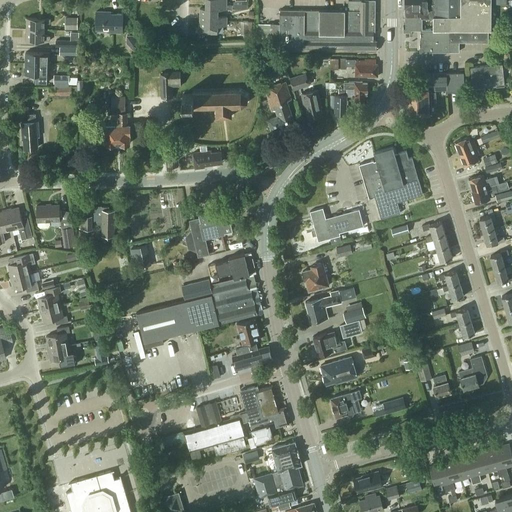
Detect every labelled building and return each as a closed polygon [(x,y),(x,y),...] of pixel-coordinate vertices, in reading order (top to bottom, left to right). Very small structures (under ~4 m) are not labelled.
[(205,0),(206,8),(218,8),(233,8),(233,4),(226,4),(226,0),(205,0)] [(348,0),(348,10),(280,9),(280,23),(271,23),(271,50),(376,51),(377,40),(374,40),(374,30),(369,30),(369,0),(348,0)] [(405,0),(405,15),(420,15),(423,17),(433,17),(433,29),(459,28),(459,40),(459,41),(488,41),(488,29),(491,29),(491,0),(405,0)] [(218,16),(218,8),(206,8),(200,8),(200,20),(227,20),(227,16),(218,16)] [(108,31),(123,32),(123,10),(122,9),(122,13),(111,13),(111,11),(96,11),(96,29),(108,29),(108,31)] [(78,16),(65,16),(65,29),(77,29),(78,16)] [(27,30),(44,30),(44,23),(51,23),(51,18),(44,18),(27,18),(27,30)] [(227,25),(227,20),(200,20),(199,32),(217,32),(218,28),(218,25),(227,25)] [(253,33),(252,20),(241,21),(241,33),(253,33)] [(270,44),(270,23),(258,23),(258,44),(270,44)] [(422,29),(422,40),(459,40),(459,28),(433,29),(422,29)] [(505,29),(491,30),(492,41),(506,40),(505,29)] [(44,35),(44,30),(27,30),(26,39),(44,40),(50,40),(50,36),(44,35)] [(142,35),(127,34),(126,42),(134,50),(141,50),(142,35)] [(422,40),(423,51),(459,51),(459,41),(459,40),(422,40)] [(77,47),(60,47),(59,54),(77,55),(77,47)] [(49,63),(49,57),(50,53),(26,52),(26,63),(49,63)] [(378,75),(378,64),(375,64),(375,58),(365,58),(365,60),(358,60),(358,58),(356,58),(356,59),(347,59),(347,57),(330,57),(330,67),(347,67),(347,65),(356,65),(356,75),(378,75)] [(49,74),(49,63),(26,63),(25,67),(24,67),(24,71),(25,71),(25,74),(43,74),(49,74)] [(504,86),(502,64),(470,67),(472,88),(474,88),(474,90),(476,92),(482,92),(484,90),(484,87),(504,86)] [(181,85),(180,70),(171,71),(171,72),(160,73),(161,97),(173,96),(173,86),(181,85)] [(310,84),(306,72),(290,77),(294,89),(310,84)] [(426,113),(426,115),(431,115),(431,113),(432,113),(432,105),(437,105),(436,90),(447,89),(447,90),(464,90),(464,88),(469,88),(468,72),(463,72),(416,73),(416,85),(422,85),(422,89),(406,90),(406,114),(426,113)] [(54,82),(54,85),(69,85),(69,74),(54,74),(54,82)] [(268,118),(272,130),(295,123),(287,100),(291,99),(285,81),(264,88),(272,110),(276,109),(277,115),(268,118)] [(368,92),(368,83),(363,83),(363,81),(355,81),(344,81),(344,88),(355,88),(355,99),(364,100),(365,94),(367,94),(367,92),(368,92)] [(72,96),(77,96),(77,85),(72,85),(69,85),(54,85),(52,85),(53,98),(72,98),(72,96)] [(318,89),(302,93),(304,102),(305,102),(308,117),(322,115),(320,106),(322,106),(318,89)] [(240,105),(246,101),(246,94),(240,90),(193,91),(193,93),(183,94),(183,101),(183,104),(193,104),(193,107),(216,106),(216,116),(231,116),(231,106),(240,105)] [(346,114),(347,95),(331,94),(330,107),(335,107),(335,113),(346,114)] [(112,113),(118,113),(118,124),(106,125),(107,143),(129,142),(130,124),(127,124),(127,110),(126,110),(125,95),(112,96),(112,113)] [(37,136),(39,135),(38,121),(36,121),(36,113),(28,113),(28,122),(21,122),(23,139),(24,139),(24,148),(38,147),(37,136)] [(58,121),(58,129),(69,128),(68,120),(58,121)] [(500,135),(498,129),(486,134),(489,140),(500,135)] [(460,153),(476,146),(473,139),(471,140),(469,136),(455,142),(460,153)] [(188,149),(188,143),(177,143),(177,147),(167,148),(168,166),(179,165),(178,150),(188,149)] [(374,160),(374,159),(360,163),(369,197),(375,195),(381,217),(400,212),(397,201),(423,193),(412,157),(408,158),(406,150),(395,153),(393,146),(374,152),(377,160),(374,160)] [(476,146),(460,153),(464,164),(478,158),(477,154),(479,154),(476,146)] [(193,152),(195,168),(213,166),(213,164),(222,163),(220,151),(211,152),(211,150),(193,152)] [(498,161),(495,153),(483,157),(486,165),(498,161)] [(502,168),(501,162),(491,164),(492,170),(502,168)] [(469,178),(472,190),(489,185),(487,178),(484,179),(483,174),(469,178)] [(495,184),(489,186),(489,185),(472,190),(475,202),(490,198),(489,193),(498,191),(495,184)] [(511,197),(511,189),(495,194),(497,201),(511,197)] [(50,224),(50,220),(60,220),(59,204),(37,205),(38,225),(40,227),(48,227),(50,224)] [(7,209),(12,229),(19,227),(22,239),(33,236),(28,216),(22,218),(19,206),(7,209)] [(114,234),(115,209),(109,209),(109,206),(88,206),(86,208),(86,210),(88,212),(88,214),(80,214),(80,228),(91,228),(92,220),(97,220),(97,222),(99,223),(103,223),(103,234),(114,234)] [(210,254),(206,237),(233,230),(230,218),(231,218),(228,206),(199,213),(200,217),(189,219),(198,256),(210,254)] [(341,238),(340,234),(339,231),(363,225),(358,208),(326,218),(323,207),(310,210),(318,240),(330,237),(332,243),(341,240),(341,238)] [(483,231),(494,228),(491,217),(494,216),(492,208),(487,209),(489,215),(480,218),(483,231)] [(0,242),(6,241),(4,231),(12,229),(7,209),(0,211),(0,242)] [(445,233),(441,221),(430,224),(430,223),(428,223),(422,225),(423,230),(424,230),(431,228),(432,234),(433,237),(445,233)] [(394,236),(409,231),(407,223),(391,228),(394,236)] [(65,245),(75,244),(73,226),(62,228),(65,245)] [(494,228),(483,231),(487,244),(497,241),(497,243),(505,241),(503,236),(497,238),(494,228)] [(437,249),(449,245),(445,233),(433,237),(432,234),(426,236),(427,241),(434,239),(436,246),(437,249)] [(372,247),(370,238),(353,243),(354,247),(360,246),(361,250),(372,247)] [(353,252),(350,243),(336,247),(339,256),(353,252)] [(437,249),(436,246),(429,248),(430,254),(438,251),(440,261),(452,257),(449,245),(437,249)] [(91,257),(104,256),(103,249),(90,250),(91,257)] [(494,269),(505,266),(502,255),(509,253),(507,249),(501,251),(501,252),(491,255),(494,269)] [(233,270),(234,277),(254,272),(257,271),(251,251),(229,256),(230,259),(209,264),(212,279),(220,277),(219,273),(233,270)] [(31,271),(29,264),(36,262),(33,252),(18,255),(20,261),(8,264),(11,276),(31,271)] [(76,252),(66,254),(68,261),(77,258),(76,252)] [(308,290),(329,284),(323,262),(311,265),(312,268),(303,270),(305,279),(306,279),(308,290)] [(505,266),(494,269),(498,282),(509,279),(509,280),(511,279),(511,274),(507,276),(505,266)] [(446,277),(448,284),(449,286),(460,282),(456,270),(445,273),(439,275),(440,279),(446,277)] [(31,271),(11,276),(14,288),(26,285),(27,291),(39,288),(37,282),(34,283),(31,271)] [(432,271),(425,273),(427,280),(434,277),(432,271)] [(211,283),(214,293),(218,309),(256,300),(260,298),(254,272),(234,277),(211,283)] [(213,292),(209,278),(182,285),(185,299),(213,292)] [(55,285),(54,279),(42,282),(44,287),(55,285)] [(449,286),(448,284),(442,286),(444,291),(450,289),(453,298),(464,295),(460,282),(449,286)] [(41,309),(60,304),(57,292),(61,291),(59,285),(48,288),(49,294),(38,297),(41,309)] [(346,288),(345,288),(330,292),(331,295),(306,301),(311,321),(328,317),(325,305),(341,301),(341,300),(347,298),(348,298),(346,288)] [(506,309),(511,306),(511,292),(502,296),(506,309)] [(259,312),(256,300),(218,309),(214,293),(175,302),(136,312),(143,341),(182,332),(259,312)] [(91,306),(88,298),(79,300),(81,309),(91,306)] [(60,304),(41,309),(44,321),(55,318),(56,324),(68,321),(67,315),(63,316),(60,304)] [(114,305),(103,308),(105,317),(117,314),(114,305)] [(366,316),(363,305),(343,311),(346,322),(366,316)] [(446,314),(444,307),(432,311),(434,318),(446,314)] [(460,323),(471,320),(467,307),(456,310),(450,312),(451,317),(457,315),(459,322),(460,323)] [(241,353),(232,355),(236,369),(273,359),(269,345),(258,348),(256,340),(261,339),(259,331),(260,331),(258,325),(257,325),(255,317),(237,322),(243,343),(248,342),(250,350),(241,353)] [(363,331),(359,319),(340,325),(343,337),(363,331)] [(460,323),(459,322),(454,323),(455,328),(461,326),(464,336),(475,332),(471,320),(460,323)] [(0,358),(6,357),(2,345),(8,343),(5,332),(10,330),(8,325),(0,326),(0,358)] [(48,347),(68,344),(66,332),(70,331),(69,325),(57,327),(58,333),(46,335),(48,347)] [(331,352),(347,348),(344,340),(337,342),(334,331),(327,333),(326,332),(313,336),(318,355),(331,352)] [(475,351),(472,341),(458,345),(461,355),(475,351)] [(384,346),(383,342),(362,348),(364,358),(376,354),(375,349),(384,346)] [(75,349),(69,350),(68,344),(48,347),(50,359),(60,358),(61,365),(77,363),(75,349)] [(473,366),(459,371),(461,376),(460,377),(464,388),(479,384),(479,383),(483,382),(487,375),(481,355),(471,358),(473,366)] [(97,364),(109,362),(108,356),(96,358),(97,364)] [(336,381),(357,375),(352,356),(321,364),(323,373),(325,382),(335,380),(336,381)] [(406,369),(414,367),(411,359),(404,361),(406,369)] [(432,377),(427,362),(416,365),(420,380),(432,377)] [(211,365),(213,376),(221,375),(219,363),(211,365)] [(436,395),(451,391),(448,380),(447,381),(445,373),(433,377),(435,384),(433,385),(436,395)] [(196,406),(202,426),(183,431),(189,451),(213,444),(216,454),(247,445),(244,435),(246,434),(243,422),(249,420),(255,441),(273,436),(271,428),(289,423),(285,406),(279,408),(278,402),(279,402),(277,397),(276,398),(273,385),(259,389),(258,384),(240,390),(246,411),(239,413),(240,415),(222,420),(216,400),(196,406)] [(360,389),(352,391),(331,397),(336,416),(348,413),(350,415),(352,414),(354,412),(360,410),(361,408),(358,398),(362,397),(360,389)] [(406,406),(403,396),(383,402),(386,412),(406,406)] [(272,447),(273,452),(278,470),(254,477),(260,496),(267,494),(271,505),(297,497),(294,486),(303,484),(298,465),(302,464),(299,455),(300,454),(298,450),(295,440),(272,447)] [(511,452),(509,443),(496,447),(504,474),(508,473),(506,465),(511,463),(511,452)] [(483,450),(488,470),(497,468),(499,475),(503,474),(504,474),(496,447),(483,450)] [(260,458),(258,449),(243,453),(246,462),(260,458)] [(483,450),(469,454),(477,482),(482,480),(480,473),(488,470),(483,450)] [(477,482),(469,454),(456,458),(461,478),(470,475),(473,483),(477,482)] [(456,458),(443,462),(450,489),(455,488),(453,480),(461,478),(456,458)] [(450,489),(443,462),(429,465),(435,485),(444,483),(446,490),(450,489)] [(131,511),(121,476),(114,478),(112,469),(71,481),(73,490),(66,492),(72,511),(131,511)] [(371,481),(380,478),(378,470),(362,475),(362,476),(354,478),(357,491),(373,486),(371,481)] [(502,481),(503,487),(507,486),(505,480),(503,474),(499,475),(501,482),(502,481)] [(422,488),(419,478),(406,482),(409,492),(422,488)] [(400,495),(397,485),(386,488),(389,499),(400,495)] [(163,511),(181,511),(185,511),(179,491),(159,497),(163,511)] [(383,504),(387,503),(386,499),(381,500),(380,494),(377,495),(376,493),(365,496),(366,498),(360,500),(363,511),(370,511),(384,508),(383,504)] [(511,493),(495,498),(498,507),(490,509),(490,511),(498,511),(511,508),(511,493)] [(489,502),(487,495),(480,497),(482,504),(489,502)] [(291,506),(289,500),(278,503),(280,509),(291,506)] [(317,511),(314,502),(296,507),(286,510),(286,511),(317,511)] [(418,511),(417,503),(402,507),(403,511),(418,511)]
